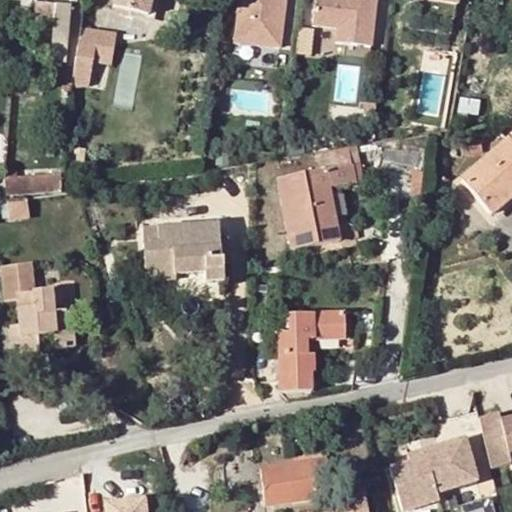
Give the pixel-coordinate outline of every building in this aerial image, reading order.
[(111,0),(109,8),(147,18),(151,0),(111,0)] [(286,0),(240,0),(235,46),(281,50),(286,0)] [(376,0),(316,0),(314,27),(339,31),(336,43),(372,49),(376,0)] [(68,7),(36,4),(35,29),(52,30),(51,61),(65,61),(68,7)] [(97,32),(81,30),(80,38),(96,40),(97,32)] [(97,32),(96,40),(93,62),(109,64),(113,34),(97,32)] [(93,62),(96,40),(80,38),(77,59),(93,62)] [(511,149),(507,143),(462,180),(492,215),(511,197),(511,149)] [(478,144),(461,147),(463,157),(479,154),(478,144)] [(358,166),(279,182),(292,250),(340,241),(329,188),(339,186),(361,181),(358,166)] [(15,170),(4,171),(5,196),(60,192),(59,176),(15,178),(15,170)] [(348,239),(339,186),(329,188),(340,241),(348,239)] [(218,225),(156,228),(157,242),(145,243),(146,260),(157,259),(157,283),(175,283),(175,276),(204,274),(204,285),(219,285),(219,263),(218,241),(218,225)] [(144,228),(145,243),(157,242),(156,228),(144,228)] [(227,240),(218,241),(219,263),(228,263),(227,240)] [(157,259),(146,260),(146,283),(157,283),(157,259)] [(136,260),(124,261),(125,284),(137,283),(136,260)] [(70,313),(65,313),(53,314),(51,292),(30,294),(28,266),(0,268),(0,272),(3,302),(15,301),(17,326),(19,345),(20,353),(36,352),(36,337),(53,335),(55,349),(73,348),(70,313)] [(53,314),(65,313),(62,291),(51,292),(53,314)] [(307,341),(312,341),(344,340),(343,315),(289,317),(288,335),(279,335),(280,393),(312,392),(312,357),(307,356),(307,341)] [(10,346),(19,345),(17,326),(9,327),(10,346)] [(493,412),(473,416),(485,476),(505,472),(503,462),(511,460),(511,416),(494,420),(493,412)] [(404,468),(385,474),(396,511),(411,511),(434,505),(432,497),(472,485),(459,443),(417,455),(420,463),(404,468)] [(417,455),(402,460),(404,468),(420,463),(417,455)] [(310,463),(259,468),(265,506),(315,500),(310,463)] [(349,500),(350,511),(367,511),(366,497),(349,500)] [(90,504),(90,511),(147,511),(147,501),(90,504)]
